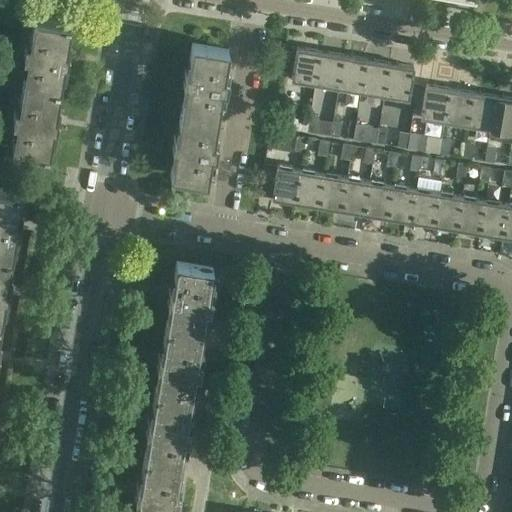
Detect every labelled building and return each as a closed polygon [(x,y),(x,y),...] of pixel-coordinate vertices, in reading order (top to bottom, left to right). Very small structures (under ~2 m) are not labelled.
[(23,81),(59,87),(63,60),(66,60),(68,48),(65,48),(70,20),(34,15),(30,42),(25,42),(23,54),(27,54),(23,81)] [(223,76),(228,48),(192,42),(187,69),(184,69),(182,81),(185,81),(181,108),(217,114),(221,87),(226,88),(228,77),(223,76)] [(314,81),(320,50),(296,46),(291,78),(314,81)] [(344,54),(320,50),(314,81),(338,85),(344,54)] [(344,54),(338,85),(361,89),(366,58),(344,54)] [(389,62),(366,58),(361,89),(384,93),(389,62)] [(389,62),(384,93),(407,97),(412,66),(389,62)] [(59,87),(23,81),(19,107),(14,107),(12,119),(17,120),(12,147),(48,153),(52,126),(56,126),(57,114),(54,113),(59,87)] [(443,119),(449,87),(425,83),(420,116),(443,119)] [(472,91),(449,87),(443,119),(466,123),(472,91)] [(466,123),(489,127),(495,95),(472,91),(466,123)] [(511,97),(495,95),(489,127),(487,138),(511,141),(511,134),(511,97)] [(213,140),(217,114),(181,108),(176,135),(173,134),(171,146),(174,147),(169,174),(206,180),(210,153),(214,153),(217,142),(216,142),(216,140),(213,140)] [(292,128),(295,113),(285,111),(283,126),(292,128)] [(307,130),(316,132),(318,117),(309,116),(307,130)] [(330,134),(339,136),(341,120),(332,119),(330,134)] [(362,139),(364,124),(355,123),(353,138),(362,139)] [(376,142),(385,143),(387,128),(378,127),(376,142)] [(409,132),(407,147),(415,148),(424,150),(426,135),(417,133),(409,132)] [(304,151),(306,136),(297,135),(294,150),(304,151)] [(438,152),(448,154),(450,138),(441,137),(438,152)] [(326,155),(329,140),(320,138),(317,154),(326,155)] [(471,157),(473,142),(464,141),(461,156),(471,157)] [(352,144),(343,142),(340,157),(349,159),(352,144)] [(494,161),(496,146),(487,145),(484,160),(494,161)] [(375,148),(366,146),(363,161),(372,163),(375,148)] [(395,167),(398,152),(388,150),(386,165),(395,167)] [(418,170),(421,155),(412,154),(409,169),(418,170)] [(421,156),(419,167),(426,168),(427,157),(421,156)] [(444,159),(435,158),(432,173),(441,174),(444,159)] [(467,163),(458,162),(455,177),(464,178),(467,163)] [(263,163),(260,183),(273,185),(277,165),(263,163)] [(273,185),(272,196),(295,200),(301,169),(277,165),(273,185)] [(487,182),(490,167),(481,165),(478,180),(487,182)] [(301,169),(295,200),(318,204),(323,172),(301,169)] [(510,186),(511,173),(511,170),(503,169),(501,184),(510,186)] [(318,204),(341,208),(347,176),(323,172),(318,204)] [(341,208),(364,211),(370,180),(347,176),(341,208)] [(364,211),(387,215),(393,184),(370,180),(364,211)] [(416,188),(393,184),(387,215),(411,219),(416,188)] [(0,256),(10,258),(15,231),(18,231),(19,219),(16,219),(21,191),(0,187),(0,256)] [(411,219),(433,223),(438,191),(416,188),(411,219)] [(461,195),(438,191),(433,223),(456,227),(461,195)] [(484,199),(461,195),(456,227),(479,231),(484,199)] [(507,203),(484,199),(479,231),(502,234),(507,203)] [(511,203),(507,203),(502,234),(511,236),(511,203)] [(10,258),(0,256),(0,319),(4,295),(7,296),(9,284),(6,283),(10,258)] [(165,325),(201,331),(205,305),(209,305),(211,294),(207,293),(211,265),(176,259),(171,286),(168,286),(166,299),(169,299),(165,325)] [(154,391),(189,397),(194,370),(198,370),(200,359),(196,358),(201,331),(165,325),(160,351),(158,351),(156,364),(159,364),(155,385),(154,391)] [(189,397),(154,391),(150,418),(147,417),(145,429),(148,429),(143,456),(179,462),(183,435),(188,436),(190,423),(185,423),(189,397)] [(134,511),(170,511),(172,501),(177,501),(179,489),(175,489),(179,462),(143,456),(139,482),(136,482),(134,495),(137,495),(134,511)]
